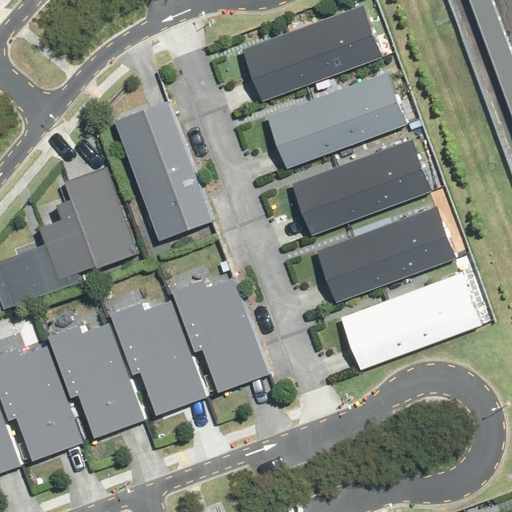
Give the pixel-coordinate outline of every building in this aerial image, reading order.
[(511,54),(493,0),(470,0),(511,120),(511,54)] [(362,5),(243,48),(262,100),(381,57),(362,5)] [(386,71),(267,116),(287,168),(406,123),(386,71)] [(167,100),(114,120),(159,239),(211,219),(167,100)] [(410,139),(292,183),(311,234),(429,190),(410,139)] [(49,239),(0,256),(0,271),(12,303),(87,276),(84,267),(139,247),(109,166),(72,179),(78,195),(63,201),(67,212),(43,221),(49,239)] [(435,206),(317,249),(336,301),(454,258),(435,206)] [(461,271),(341,316),(361,369),(481,324),(461,271)] [(203,279),(173,290),(194,350),(203,347),(218,391),(267,373),(233,277),(205,287),(203,279)] [(140,302),(110,313),(132,374),(140,371),(156,414),(206,395),(191,355),(186,357),(165,302),(143,310),(140,302)] [(79,325),(48,336),(70,397),(78,394),(94,437),(145,418),(130,378),(125,380),(104,325),(82,333),(79,325)] [(17,347),(0,353),(0,397),(8,420),(16,417),(32,460),(83,441),(67,400),(62,402),(42,347),(20,356),(17,347)] [(0,470),(20,463),(5,423),(1,425),(0,422),(0,470)]
